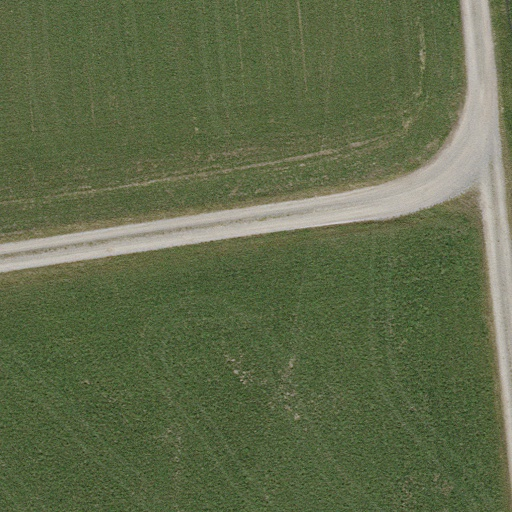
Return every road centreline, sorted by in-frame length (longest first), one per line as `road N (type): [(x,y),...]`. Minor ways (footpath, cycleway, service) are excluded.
road 1 (track): [(491,135),(407,193),(0,259)]
road 2 (track): [(479,0),(511,320)]
